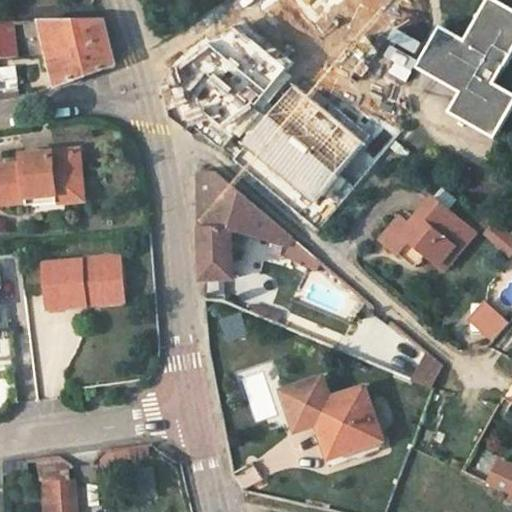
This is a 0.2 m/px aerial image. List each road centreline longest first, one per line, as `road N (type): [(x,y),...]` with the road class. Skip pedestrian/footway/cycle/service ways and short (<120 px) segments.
road 1 (residential): [(476,376),(201,146),(163,140)]
road 2 (residential): [(192,418),(163,140)]
road 3 (residential): [(192,418),(0,442)]
road 4 (residential): [(144,82),(0,117)]
